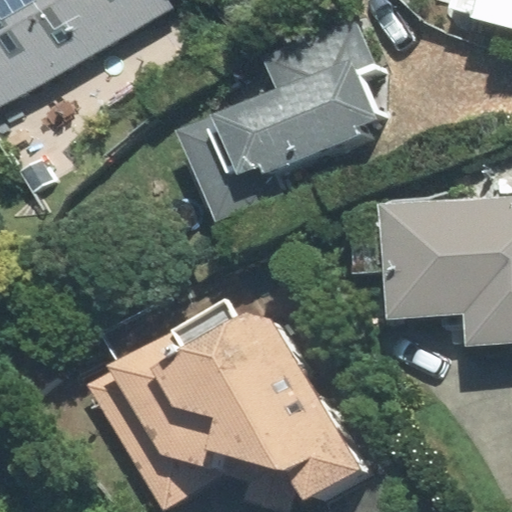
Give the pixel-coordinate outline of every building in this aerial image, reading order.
[(0,0),(0,113),(181,6),(177,0),(0,0)] [(511,0),(497,0),(496,8),(511,12),(511,0)] [(409,115),(371,19),(273,57),(290,90),(193,128),(229,219),(287,197),(276,167),(409,115)] [(511,190),(392,198),(403,318),(482,310),(482,343),(511,340),(511,190)] [(235,305),(93,381),(172,508),(233,474),(324,507),(385,473),(291,316),(235,305)]
